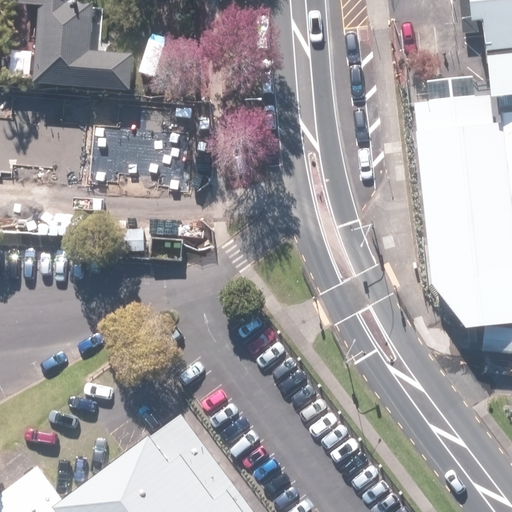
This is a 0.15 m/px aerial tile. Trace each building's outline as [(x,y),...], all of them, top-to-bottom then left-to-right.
[(21,0),(21,7),(37,8),(32,87),(130,94),(133,57),(91,53),(95,3),(70,1),(70,0),(21,0)] [(511,0),(473,0),(483,102),(511,99),(511,0)] [(460,92),(403,99),(423,280),(511,270),(497,131),(465,135),(460,92)] [(90,128),(53,129),(55,202),(87,202),(87,221),(123,220),(123,202),(146,201),(145,146),(91,148),(90,128)] [(511,129),(497,131),(511,270),(511,279),(511,129)] [(511,331),(483,328),(481,350),(511,352),(511,331)] [(260,511),(183,408),(66,495),(40,461),(0,490),(0,511),(260,511)]
